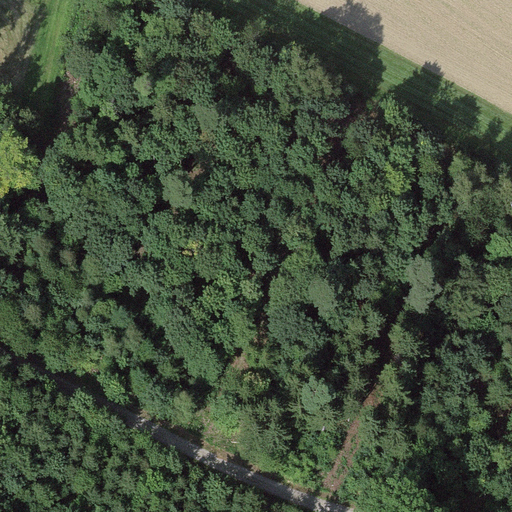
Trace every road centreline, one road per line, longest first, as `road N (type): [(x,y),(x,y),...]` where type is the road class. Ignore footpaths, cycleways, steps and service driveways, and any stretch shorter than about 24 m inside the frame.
road 1 (track): [(357,511),(218,465),(0,354)]
road 2 (track): [(76,0),(46,110),(35,197),(0,271)]
